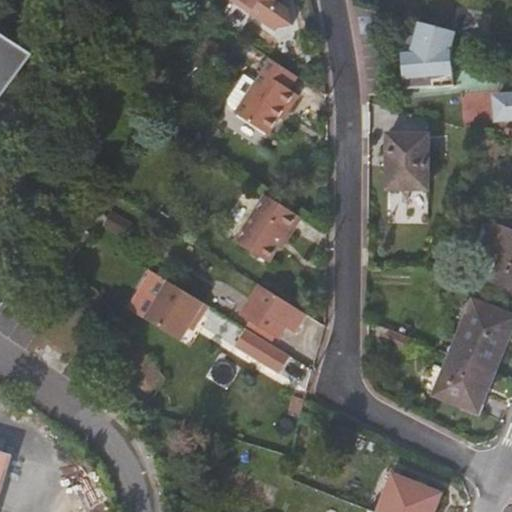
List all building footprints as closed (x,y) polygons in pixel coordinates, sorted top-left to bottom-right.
[(231,0),(230,1),(277,34),(281,29),(295,28),(292,14),(277,4),(279,0),(231,0)] [(451,48),(455,32),(421,23),(417,40),(413,56),(402,54),(403,79),(433,78),(434,87),(455,85),(451,48)] [(0,114),(43,56),(0,29),(0,114)] [(413,56),(417,40),(402,38),(402,54),(413,56)] [(290,88),(299,75),(273,58),(237,112),(269,134),(287,106),(291,109),(300,94),(290,88)] [(404,90),(434,87),(433,78),(403,79),(404,90)] [(511,118),(511,87),(499,94),(501,115),(511,118)] [(429,133),(390,133),(390,186),(429,187),(429,133)] [(288,237),(302,215),(266,193),(236,240),(268,261),(285,235),(288,237)] [(67,233),(83,244),(84,245),(93,232),(77,220),(67,233)] [(511,230),(493,223),(485,243),(504,252),(492,281),(511,288),(511,230)] [(48,258),(66,269),(83,244),(67,233),(48,258)] [(296,329),(306,312),(261,283),(245,309),(259,319),(256,323),(269,332),(272,327),(280,332),(287,323),(296,329)] [(177,284),(154,322),(190,344),(204,320),(209,323),(218,308),(177,284)] [(462,356),(494,369),(511,324),(511,315),(475,300),(453,352),(462,356)] [(415,336),(386,324),(380,338),(408,351),(415,336)] [(243,349),(285,375),(296,359),(254,333),(243,349)] [(478,409),(494,369),(462,356),(453,352),(437,392),(478,409)] [(131,421),(138,412),(143,405),(123,388),(110,404),(112,405),(131,421)] [(0,501),(14,451),(0,447),(0,501)] [(395,473),(380,511),(381,511),(433,511),(441,492),(395,473)]
